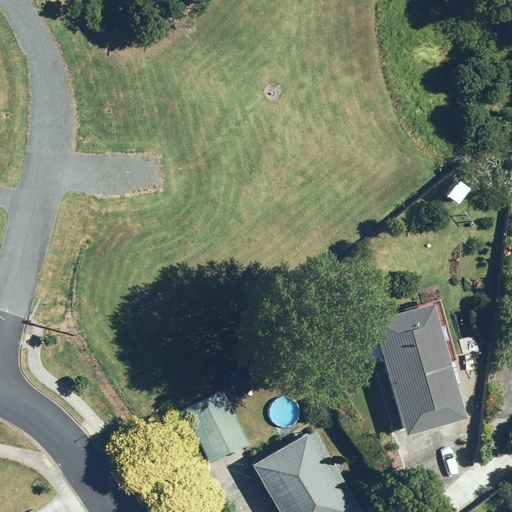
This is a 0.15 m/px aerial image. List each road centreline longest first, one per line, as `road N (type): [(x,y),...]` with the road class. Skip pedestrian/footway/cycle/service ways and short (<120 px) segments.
road 1 (residential): [(11,0),(45,68),(42,157),(0,300)]
road 2 (residential): [(125,511),(21,388),(0,380)]
